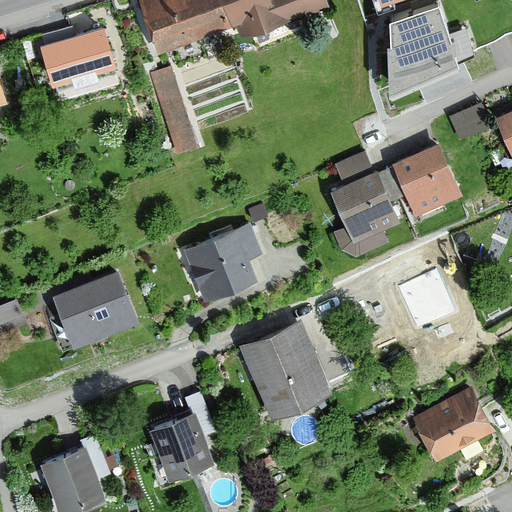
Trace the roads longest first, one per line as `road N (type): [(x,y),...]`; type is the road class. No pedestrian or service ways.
road 1 (residential): [(0,425),(177,355)]
road 2 (residential): [(511,82),(390,137)]
